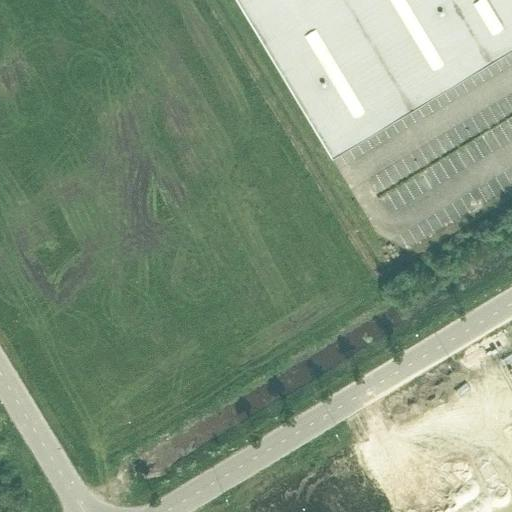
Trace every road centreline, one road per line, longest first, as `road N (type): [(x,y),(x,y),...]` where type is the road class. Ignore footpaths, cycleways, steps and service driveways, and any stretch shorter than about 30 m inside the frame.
road 1 (unclassified): [(163,511),(511,302)]
road 2 (unclassified): [(0,372),(84,511)]
